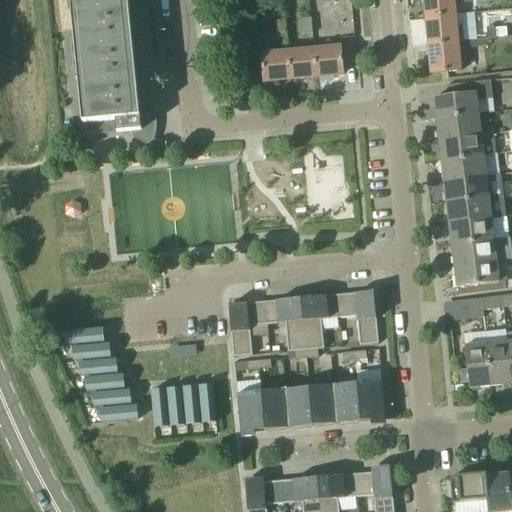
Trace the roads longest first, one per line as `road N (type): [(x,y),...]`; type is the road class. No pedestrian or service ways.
road 1 (residential): [(391,111),(196,129),(182,0)]
road 2 (residential): [(404,263),(205,280),(207,305),(132,311)]
road 3 (residential): [(420,443),(404,263)]
road 4 (residential): [(420,443),(244,461)]
road 5 (residential): [(404,263),(391,111)]
road 6 (primary): [(58,511),(0,389)]
